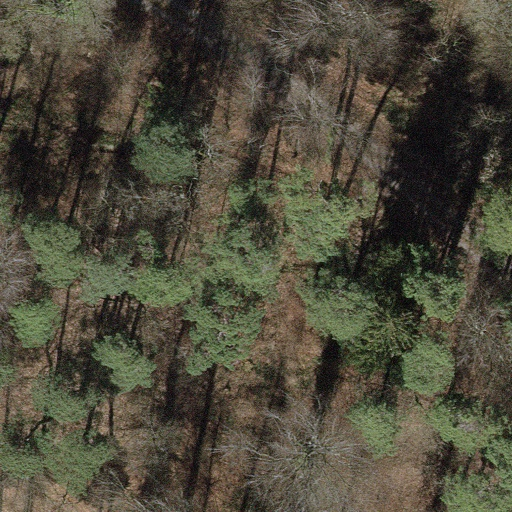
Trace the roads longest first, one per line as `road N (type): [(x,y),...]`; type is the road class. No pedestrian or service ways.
road 1 (track): [(439,202),(0,136)]
road 2 (track): [(511,271),(439,202),(171,0)]
